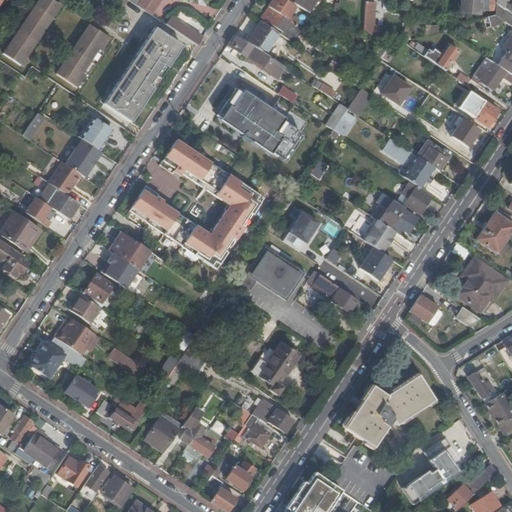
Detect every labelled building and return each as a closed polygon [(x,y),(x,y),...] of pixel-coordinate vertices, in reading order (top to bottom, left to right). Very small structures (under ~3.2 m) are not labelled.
[(24,61),(23,58),(59,6),(50,0),(37,0),(1,54),(19,66),(24,61)] [(161,0),(140,0),(136,6),(150,15),(161,0)] [(279,0),(272,0),(267,8),(295,26),(298,22),(293,18),(293,19),(289,17),(294,9),(279,0)] [(479,16),(480,0),(460,0),(459,14),(479,16)] [(483,0),(482,12),(494,13),(495,5),(495,0),(483,0)] [(495,0),(495,5),(503,10),(505,3),(506,0),(495,0)] [(260,19),(281,33),(279,36),(290,44),(300,30),(295,26),(267,8),(257,1),(253,6),(263,13),(260,19)] [(375,4),(365,3),(363,32),(378,41),(379,26),(373,26),(374,17),(375,4)] [(511,9),(511,8),(505,3),(503,10),(511,15),(511,13),(511,9)] [(494,13),(494,16),(500,20),(511,28),(511,17),(510,17),(511,15),(503,10),(495,5),(494,13)] [(117,19),(103,15),(100,24),(116,35),(117,19)] [(494,16),(485,19),(487,25),(500,20),(494,16)] [(164,25),(196,47),(201,40),(180,25),(180,26),(171,20),(169,24),(166,22),(164,25)] [(252,36),(250,35),(245,43),(253,48),(264,55),(278,35),(261,24),(252,36)] [(108,38),(88,25),(83,31),(85,31),(83,34),(82,33),(76,41),(77,42),(76,45),(74,44),(67,54),(69,55),(67,57),(66,57),(60,65),(61,66),(59,68),(58,67),(54,74),(74,88),(83,75),(80,73),(96,49),(99,51),(108,38)] [(181,48),(153,28),(101,103),(129,123),(139,109),(134,106),(167,59),(171,62),(181,48)] [(246,57),(277,78),(284,68),(264,55),(253,48),(251,49),(237,40),(238,38),(234,35),(228,45),(246,57)] [(501,51),(506,54),(496,67),(511,77),(511,75),(511,36),(504,45),(501,51)] [(423,54),(427,50),(417,42),(414,47),(423,54)] [(398,51),(403,51),(408,53),(411,49),(402,43),(396,45),(398,51)] [(228,45),(226,47),(244,59),(246,57),(228,45)] [(423,54),(421,57),(444,72),(458,52),(449,46),(441,56),(433,49),(431,52),(427,49),(427,50),(423,54)] [(387,48),(380,59),(389,65),(397,54),(387,48)] [(511,85),(511,77),(496,67),(484,59),(480,65),(473,61),(467,71),(474,75),(473,77),(493,90),(500,78),(511,85)] [(0,70),(12,79),(16,74),(3,65),(0,70)] [(335,74),(351,84),(355,79),(346,74),(347,74),(339,68),(335,74)] [(469,79),(458,72),(453,79),(464,86),(469,79)] [(381,94),(400,107),(412,88),(393,75),(381,94)] [(315,82),(312,87),(329,99),(333,93),(320,85),(317,83),(315,82)] [(341,101),(342,101),(339,106),(346,110),(359,90),(353,85),(348,92),(347,91),(341,101)] [(282,87),(277,95),(291,104),(296,97),(282,87)] [(299,135),(233,90),(215,117),(241,135),(240,138),(250,145),(252,142),(281,162),(299,135)] [(370,97),(359,90),(346,110),(357,118),(370,97)] [(486,129),(497,112),(483,103),(472,119),(486,129)] [(277,104),(273,108),(284,116),(287,112),(277,104)] [(346,110),(339,106),(325,126),(331,131),(336,124),(346,110)] [(37,114),(35,116),(21,137),(28,142),(36,130),(43,118),(37,114)] [(77,139),(97,152),(110,131),(91,118),(77,139)] [(466,148),(477,132),(461,121),(450,137),(466,148)] [(341,127),(336,124),(331,131),(337,135),(341,127)] [(337,135),(331,131),(328,137),(334,141),(338,136),(337,135)] [(94,162),(100,154),(97,152),(77,139),(75,138),(70,146),(74,148),(64,166),(79,176),(83,179),(89,171),(88,169),(92,163),(94,162)] [(380,154),(402,164),(409,151),(387,140),(380,154)] [(144,187),(127,212),(214,271),(262,199),(174,141),(158,166),(171,175),(172,173),(179,177),(180,175),(226,206),(222,211),(224,212),(211,231),(210,230),(206,236),(160,205),(162,202),(155,198),(157,196),(144,187)] [(448,157),(426,142),(415,157),(432,169),(436,171),(437,172),(448,157)] [(415,157),(414,156),(399,177),(405,181),(407,182),(414,187),(418,190),(432,169),(415,157)] [(64,166),(61,164),(47,185),(65,197),(79,176),(64,166)] [(316,179),(322,172),(315,167),(310,174),(316,179)] [(42,189),(46,182),(37,176),(33,184),(42,189)] [(423,188),(438,200),(446,190),(431,178),(423,188)] [(399,194),(406,199),(402,205),(417,215),(429,199),(413,189),(414,187),(407,182),(399,194)] [(37,200),(47,207),(67,221),(77,206),(65,197),(47,185),(37,200)] [(379,209),(382,212),(376,221),(388,230),(391,226),(404,234),(414,220),(401,211),(402,209),(391,202),(380,194),(373,205),(379,209)] [(399,194),(395,200),(402,205),(406,199),(399,194)] [(46,209),(47,207),(37,200),(33,198),(23,213),(32,220),(37,214),(40,217),(46,209)] [(505,203),(503,207),(511,213),(511,200),(508,205),(505,203)] [(46,209),(40,217),(49,223),(60,230),(66,222),(46,209)] [(382,212),(379,209),(373,219),(375,221),(376,221),(382,212)] [(37,228),(11,211),(0,227),(0,238),(21,252),(37,228)] [(495,255),(511,230),(511,225),(493,213),(474,241),(495,255)] [(303,244),(316,225),(300,215),(287,233),(303,244)] [(376,221),(375,221),(361,241),(380,254),(384,248),(385,249),(391,240),(390,239),(394,233),(388,230),(376,221)] [(323,231),(335,237),(339,229),(327,223),(323,231)] [(391,226),(388,230),(394,233),(401,239),(404,234),(391,226)] [(40,231),(37,228),(21,252),(25,255),(40,231)] [(122,234),(118,232),(105,250),(109,253),(122,234)] [(282,242),(297,252),(303,244),(287,233),(282,242)] [(148,252),(122,234),(109,253),(123,262),(136,271),(148,252)] [(293,259),(261,237),(237,272),(224,292),(239,302),(244,296),(236,290),(245,276),(253,281),(267,260),(272,264),(258,284),(255,283),(254,286),(252,285),(248,290),(252,292),(248,298),(266,310),(271,303),(266,299),(279,280),(282,282),(287,274),(285,272),(293,259)] [(0,242),(0,264),(3,267),(1,270),(12,277),(16,272),(19,274),(26,265),(19,260),(21,257),(0,242)] [(375,279),(387,261),(372,251),(360,269),(375,279)] [(100,266),(114,275),(123,262),(109,253),(100,266)] [(468,265),(476,270),(479,266),(471,261),(468,265)] [(297,262),(294,267),(309,276),(312,272),(297,262)] [(463,281),(453,295),(478,312),(492,291),(495,293),(502,282),(479,266),(476,270),(468,265),(463,273),(466,276),(463,281)] [(312,272),(309,276),(304,283),(310,287),(317,276),(316,275),(312,272)] [(82,292),(96,302),(97,301),(102,294),(106,296),(111,299),(116,291),(111,288),(93,275),(82,292)] [(309,288),(348,314),(356,302),(317,276),(310,287),(309,288)] [(125,291),(121,297),(145,313),(150,307),(125,291)] [(495,293),(492,291),(478,312),(481,314),(495,293)] [(106,296),(102,294),(97,301),(101,304),(106,296)] [(68,312),(88,325),(98,309),(78,295),(72,305),(73,305),(68,312)] [(437,309),(419,297),(408,312),(426,325),(427,324),(436,310),(437,309)] [(454,319),(467,328),(479,321),(461,309),(454,319)] [(119,314),(113,310),(109,316),(115,320),(119,314)] [(436,310),(427,324),(433,328),(437,327),(443,318),(442,314),(436,310)] [(68,319),(65,317),(57,330),(59,332),(68,319)] [(59,332),(57,330),(51,338),(79,356),(84,349),(93,336),(68,319),(59,332)] [(194,337),(185,330),(174,347),(183,353),(188,345),(189,344),(194,337)] [(325,348),(324,350),(340,360),(348,348),(321,330),(319,333),(321,334),(316,342),(325,348)] [(90,353),(99,340),(93,336),(84,349),(90,353)] [(47,378),(62,356),(79,368),(84,360),(79,356),(51,338),(47,344),(43,341),(29,361),(28,361),(27,361),(26,362),(25,363),(25,364),(25,365),(26,366),(27,367),(28,367),(29,367),(30,367),(47,378)] [(183,353),(178,362),(175,365),(182,370),(191,377),(201,362),(191,355),(195,349),(188,345),(183,353)] [(279,345),(264,365),(282,377),(296,357),(279,345)] [(504,351),(498,353),(511,374),(511,372),(511,347),(505,352),(504,351)] [(105,359),(140,382),(147,372),(112,349),(105,359)] [(175,365),(178,362),(172,358),(163,373),(168,376),(175,365)] [(477,358),(469,362),(474,372),(482,368),(477,358)] [(280,390),(276,387),(282,377),(264,365),(256,360),(248,372),(270,388),(268,392),(276,397),(280,390)] [(175,365),(168,376),(157,393),(164,397),(182,370),(175,365)] [(485,406),(496,399),(487,384),(482,386),(474,373),(466,379),(484,407),(485,406)] [(416,375),(385,395),(370,385),(342,428),(372,448),(390,420),(394,426),(432,402),(416,375)] [(96,394),(73,377),(61,394),(70,400),(71,398),(77,402),(76,405),(84,411),(96,394)] [(164,397),(157,393),(152,400),(159,405),(164,398),(164,397)] [(505,437),(511,432),(511,410),(503,395),(496,399),(485,406),(505,437)] [(121,403),(116,410),(136,423),(136,424),(149,404),(143,400),(135,412),(121,403)] [(152,400),(149,404),(136,424),(143,429),(159,405),(152,400)] [(248,415),(249,416),(264,426),(266,423),(283,434),(291,421),(259,400),(248,415)] [(109,405),(102,401),(93,414),(100,418),(109,405)] [(0,407),(0,434),(12,416),(0,407)] [(109,419),(129,433),(136,423),(116,410),(115,409),(109,419)] [(241,410),(232,423),(241,429),(242,426),(249,416),(248,415),(241,410)] [(161,414),(142,440),(162,453),(180,427),(161,414)] [(243,439),(258,449),(271,430),(264,426),(249,416),(242,426),(248,430),(243,439)] [(15,431),(9,440),(12,443),(15,445),(21,436),(26,429),(28,430),(32,424),(23,418),(14,431),(15,431)] [(219,435),(223,428),(214,423),(210,430),(219,435)] [(186,431),(179,440),(186,445),(192,436),(203,442),(207,436),(206,436),(201,432),(203,430),(194,424),(188,433),(186,431)] [(457,432),(452,424),(440,433),(445,440),(457,432)] [(225,437),(232,440),(236,433),(229,430),(225,437)] [(245,432),(240,430),(232,441),(237,444),(245,432)] [(47,471),(59,454),(32,435),(21,452),(20,453),(21,453),(47,471)] [(192,436),(186,445),(181,453),(192,460),(197,453),(205,458),(215,442),(207,436),(203,442),(192,436)] [(15,445),(12,443),(7,451),(12,455),(17,449),(18,446),(15,445)] [(427,453),(431,459),(427,462),(440,480),(445,477),(447,479),(456,473),(442,452),(441,453),(436,446),(434,446),(427,449),(427,453)] [(21,452),(17,449),(12,455),(18,459),(21,453),(20,453),(21,452)] [(239,490),(253,469),(237,459),(223,480),(239,490)] [(77,464),(75,465),(67,460),(56,475),(73,487),(85,469),(77,464)] [(224,465),(219,461),(209,476),(214,479),(224,465)] [(96,466),(84,484),(96,492),(108,474),(96,466)] [(460,487),(446,501),(455,511),(495,474),(489,466),(471,483),(460,487)] [(32,468),(27,475),(38,483),(44,487),(45,486),(49,480),(32,468)] [(327,511),(341,492),(312,473),(286,511),(327,511)] [(209,476),(205,482),(217,490),(221,484),(214,479),(209,476)] [(130,490),(112,477),(100,495),(118,507),(130,490)] [(38,483),(35,488),(41,492),(44,487),(38,483)] [(44,487),(41,492),(39,495),(44,498),(50,489),(45,486),(44,487)] [(225,511),(233,500),(217,490),(208,503),(221,511),(225,511)] [(489,494),(469,507),(471,511),(495,511),(499,510),(489,494)]
